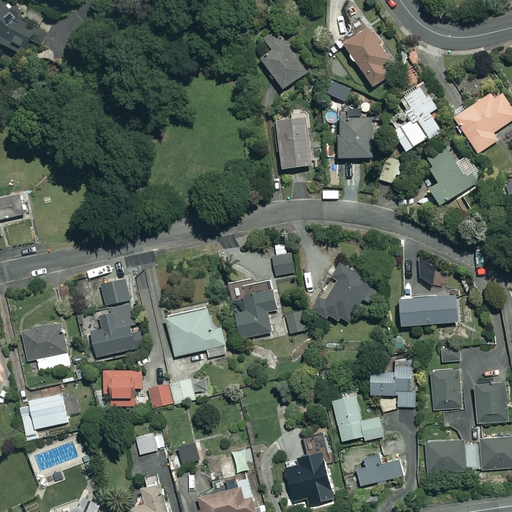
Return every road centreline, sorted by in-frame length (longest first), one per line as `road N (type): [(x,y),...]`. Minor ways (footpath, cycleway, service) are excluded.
road 1 (residential): [(478,256),(373,215),(296,209),(0,273)]
road 2 (residential): [(511,26),(439,34),(400,0)]
